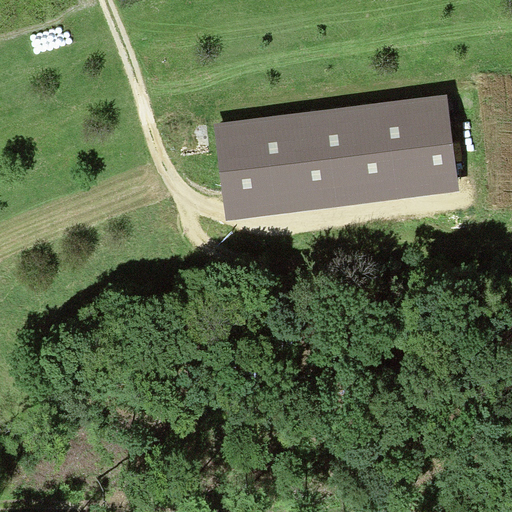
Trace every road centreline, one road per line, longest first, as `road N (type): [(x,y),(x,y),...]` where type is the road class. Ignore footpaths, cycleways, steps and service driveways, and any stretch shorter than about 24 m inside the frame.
road 1 (track): [(226,308),(145,120),(108,0)]
road 2 (track): [(466,199),(234,227),(181,201)]
road 3 (track): [(0,504),(161,511)]
